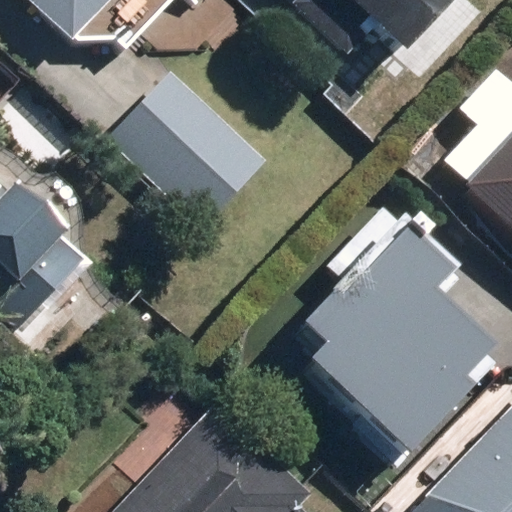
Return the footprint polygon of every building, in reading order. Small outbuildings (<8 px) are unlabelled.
[(0,0),(0,4),(49,52),(99,0),(0,0)] [(306,0),(374,67),(428,12),(416,0),(306,0)] [(250,165),(154,74),(88,144),(184,235),(250,165)] [(464,134),(423,177),(511,262),(511,104),(485,78),(447,117),(464,134)] [(0,334),(64,267),(0,207),(0,334)] [(420,303),(368,255),(264,365),(378,473),(439,408),(428,398),(456,368),(404,320),(420,303)] [(226,291),(188,257),(141,310),(179,344),(226,291)] [(511,511),(511,399),(413,499),(426,511),(511,511)] [(277,511),(288,499),(196,414),(105,511),(277,511)]
